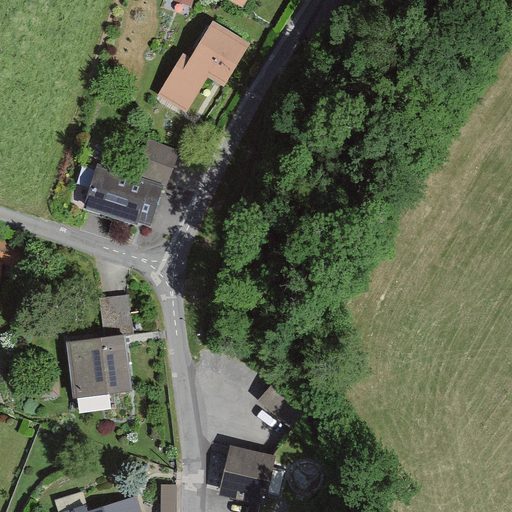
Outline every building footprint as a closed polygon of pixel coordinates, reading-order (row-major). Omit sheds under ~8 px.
[(183,50),(157,92),(188,112),(210,76),(226,85),(252,43),(213,18),(190,54),(183,50)] [(146,138),(135,173),(164,182),(168,184),(179,148),(146,138)] [(97,161),(83,203),(151,225),(164,182),(135,173),(97,161)] [(2,263),(21,269),(28,246),(0,237),(0,259),(3,260),(2,263)] [(99,296),(102,333),(125,331),(132,330),(129,293),(99,296)] [(102,333),(67,337),(74,396),(132,389),(125,331),(102,333)] [(277,454),(231,442),(218,492),(265,504),(277,454)] [(176,511),(177,483),(162,483),(161,511),(176,511)] [(145,511),(142,498),(81,511),(145,511)]
